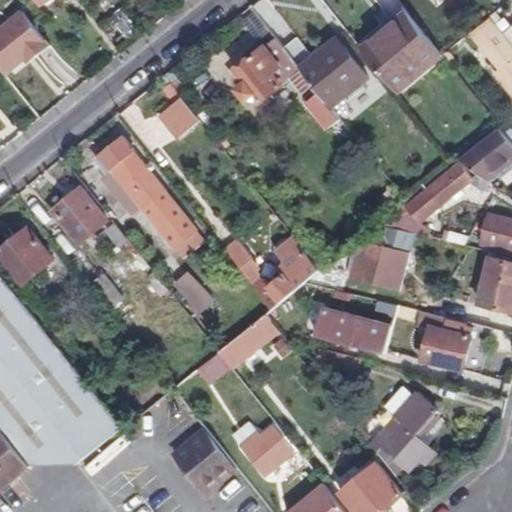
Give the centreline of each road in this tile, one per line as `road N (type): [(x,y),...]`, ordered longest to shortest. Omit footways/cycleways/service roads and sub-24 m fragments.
road 1 (residential): [(0,179),(224,0)]
road 2 (unknown): [(40,511),(146,438),(208,511)]
